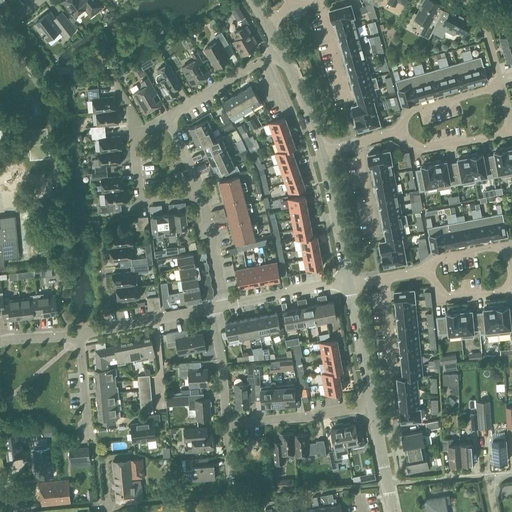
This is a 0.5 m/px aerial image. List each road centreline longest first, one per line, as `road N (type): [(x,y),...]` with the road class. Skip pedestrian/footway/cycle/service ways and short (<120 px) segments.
road 1 (residential): [(501,87),(511,132),(426,148),(401,131)]
road 2 (residential): [(199,193),(142,200),(134,135),(167,118)]
road 3 (residential): [(227,425),(371,408)]
road 4 (residential): [(79,335),(213,311)]
road 5 (residential): [(167,118),(280,52)]
road 6 (residential): [(347,283),(320,155)]
road 7 (residential): [(371,408),(347,283)]
road 8 (residential): [(224,308),(347,283)]
